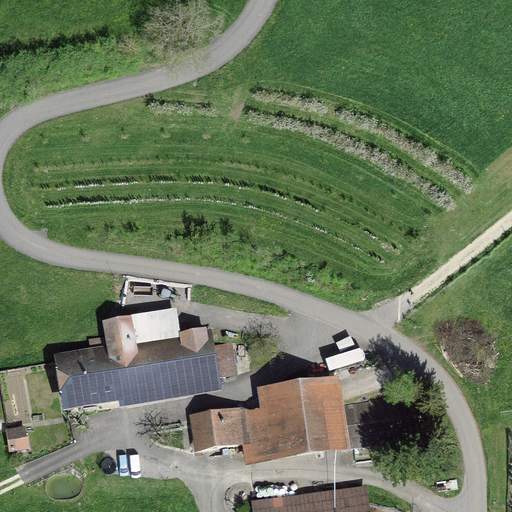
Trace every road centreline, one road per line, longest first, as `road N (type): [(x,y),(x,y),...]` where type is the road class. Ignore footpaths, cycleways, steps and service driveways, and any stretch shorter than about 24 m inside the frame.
road 1 (unclassified): [(475,511),(465,427),(445,385),(414,354),(259,288),(41,248),(0,217)]
road 2 (track): [(0,487),(264,379),(412,296),(511,217)]
road 3 (unclassified): [(0,139),(42,107),(202,65),(244,33),(263,0)]
